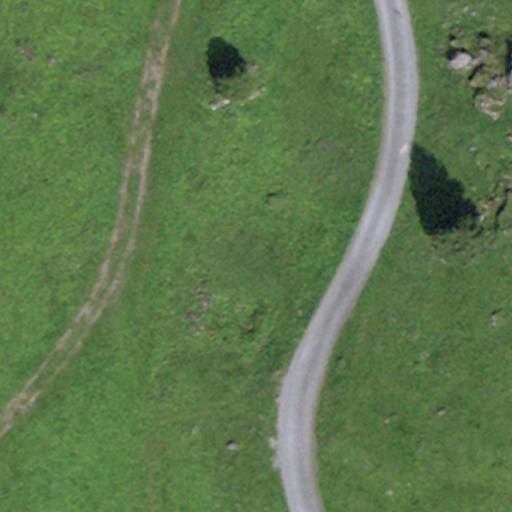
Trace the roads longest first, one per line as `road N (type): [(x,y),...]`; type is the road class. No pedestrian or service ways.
road 1 (track): [(391,0),(399,105),(390,169),(366,238),(313,336),(296,411),(308,511)]
road 2 (track): [(174,0),(118,281),(0,423)]
